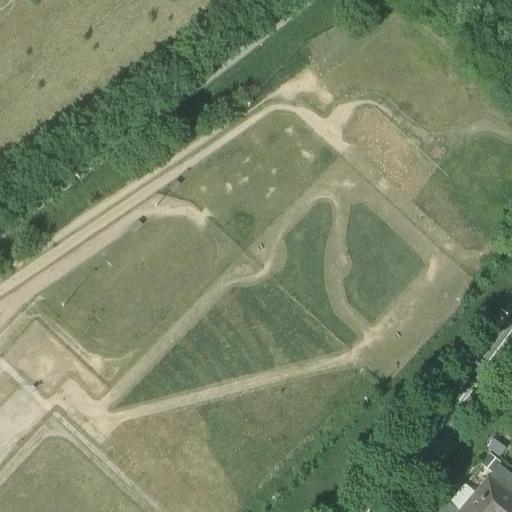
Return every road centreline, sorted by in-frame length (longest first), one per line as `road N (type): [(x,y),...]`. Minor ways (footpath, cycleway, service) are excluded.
road 1 (unclassified): [(0,233),(321,0)]
road 2 (tertiary): [(366,511),(511,342)]
